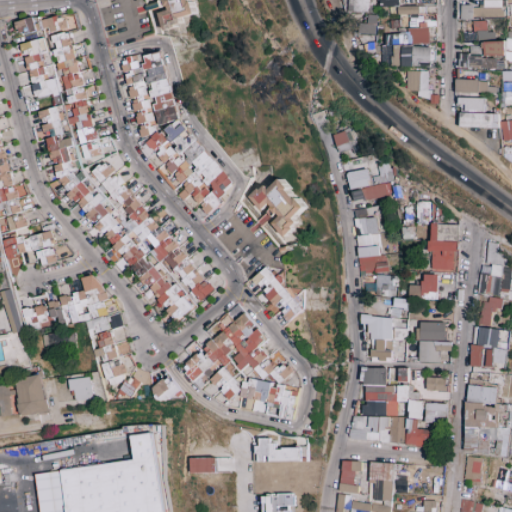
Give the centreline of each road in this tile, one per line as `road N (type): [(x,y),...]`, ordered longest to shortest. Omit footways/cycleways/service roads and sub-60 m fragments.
road 1 (secondary): [(283,0),(331,81),(383,121)]
road 2 (secondary): [(383,121),(328,55),(299,0)]
